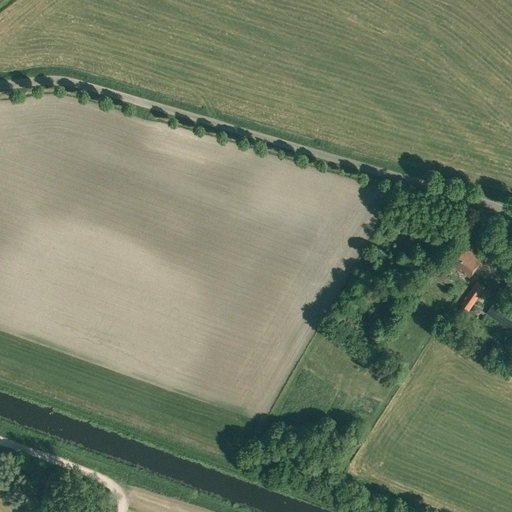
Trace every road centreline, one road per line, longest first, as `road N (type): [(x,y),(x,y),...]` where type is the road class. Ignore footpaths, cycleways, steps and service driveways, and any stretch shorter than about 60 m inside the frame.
road 1 (unclassified): [(0,85),(76,83),(511,208)]
road 2 (track): [(116,511),(117,497),(105,484),(0,445)]
